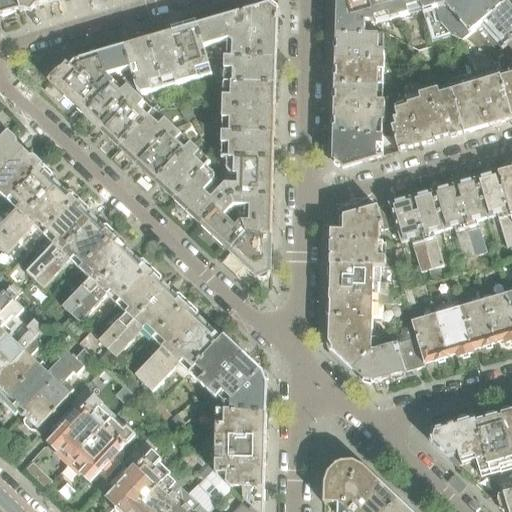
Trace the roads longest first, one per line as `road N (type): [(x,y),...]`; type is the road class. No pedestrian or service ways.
road 1 (residential): [(296,365),(0,83)]
road 2 (residential): [(511,145),(301,205)]
road 3 (residential): [(301,205),(304,0)]
road 4 (residential): [(170,0),(0,51)]
road 5 (residential): [(296,365),(301,205)]
road 6 (residential): [(296,365),(291,511)]
road 7 (residential): [(376,428),(435,399),(511,377)]
road 8 (residential): [(465,511),(376,428)]
